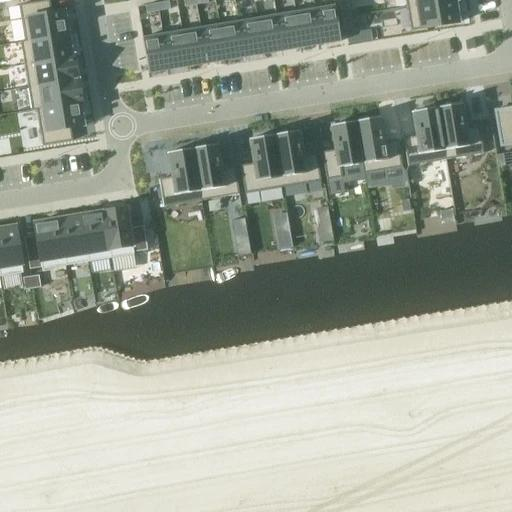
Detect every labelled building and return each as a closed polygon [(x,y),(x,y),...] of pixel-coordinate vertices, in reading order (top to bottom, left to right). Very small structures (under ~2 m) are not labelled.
[(49,0),(20,5),(25,41),(69,34),(65,11),(52,13),(49,0)] [(448,0),(407,7),(411,31),(459,23),(455,0),(448,0)] [(169,1),(158,3),(159,11),(171,9),(169,1)] [(158,3),(146,5),(147,13),(159,11),(158,3)] [(349,5),(341,6),(342,18),(351,16),(349,5)] [(336,11),(315,15),(321,45),(341,41),(336,11)] [(315,15),(297,18),(302,48),(321,45),(315,15)] [(351,16),(342,18),(344,30),(353,28),(351,16)] [(297,18),(278,21),(283,51),(302,48),(297,18)] [(278,21),(259,24),(264,54),(283,51),(278,21)] [(259,24),(240,27),(245,57),(264,54),(259,24)] [(240,27),(221,30),(226,60),(245,57),(240,27)] [(221,30),(202,34),(207,64),(226,60),(221,30)] [(370,30),(359,32),(360,42),(372,40),(370,30)] [(25,41),(21,41),(25,65),(73,57),(73,56),(69,34),(25,41)] [(202,34),(183,37),(188,67),(207,64),(202,34)] [(183,37),(164,40),(169,70),(188,67),(183,37)] [(164,40),(144,43),(149,73),(169,70),(164,40)] [(73,57),(25,65),(29,88),(79,79),(75,55),(73,56),(73,57)] [(79,79),(29,88),(32,111),(37,110),(81,102),(81,103),(83,103),(79,79)] [(81,102),(37,110),(43,146),(73,141),(71,128),(84,126),(81,103),(81,102)] [(462,103),(437,107),(446,160),(484,154),(479,126),(467,128),(462,103)] [(416,136),(404,138),(408,166),(440,161),(446,160),(437,107),(431,108),(412,112),(416,136)] [(511,107),(495,110),(501,146),(511,144),(511,107)] [(381,117),(356,121),(362,164),(363,174),(402,167),(398,139),(385,141),(381,117)] [(335,150),(322,152),(327,180),(343,177),(341,168),(362,164),(356,121),(331,125),(335,150)] [(299,131),(274,135),(283,187),(321,181),(316,153),(303,155),(299,131)] [(254,163),(241,166),(245,193),(283,187),(274,135),(249,139),(254,163)] [(218,144),(193,148),(202,201),(240,194),(235,167),(222,169),(218,144)] [(172,177),(159,179),(164,207),(202,201),(193,148),(168,153),(172,177)] [(409,199),(401,200),(404,212),(411,210),(409,199)] [(327,207),(313,209),(317,228),(331,225),(327,207)] [(126,208),(103,212),(111,258),(134,254),(126,208)] [(453,209),(440,211),(443,224),(455,221),(453,209)] [(103,212),(81,216),(88,262),(111,258),(103,212)] [(287,213),(273,215),(279,249),(292,247),(287,213)] [(81,216),(58,219),(65,266),(88,262),(81,216)] [(58,219),(35,223),(37,236),(38,244),(40,251),(41,259),(42,267),(43,269),(65,266),(58,219)] [(245,219),(233,221),(239,256),(251,254),(245,219)] [(16,226),(0,228),(0,274),(0,277),(23,273),(16,226)] [(144,226),(132,228),(136,252),(148,250),(144,226)] [(37,236),(25,238),(26,246),(38,244),(37,236)] [(38,244),(26,246),(27,254),(40,251),(38,244)] [(40,251),(27,254),(29,261),(41,259),(40,251)] [(41,259),(29,261),(30,269),(42,267),(41,259)] [(39,275),(31,276),(33,288),(41,287),(39,275)] [(31,276),(23,278),(25,289),(33,288),(31,276)]
